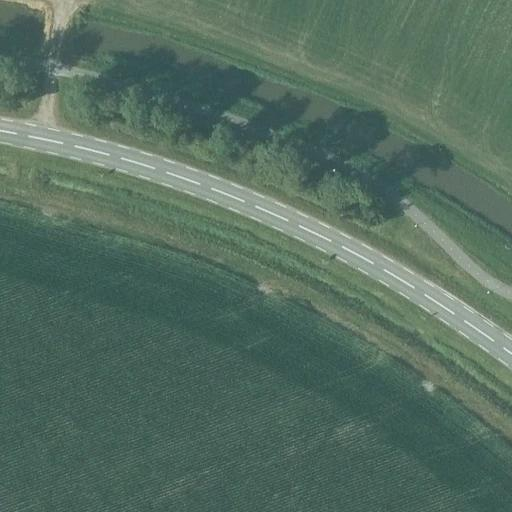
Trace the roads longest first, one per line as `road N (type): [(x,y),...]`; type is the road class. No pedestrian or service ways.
road 1 (tertiary): [(511,356),(426,296),(296,224),(203,185),(0,131)]
road 2 (track): [(71,0),(40,138)]
